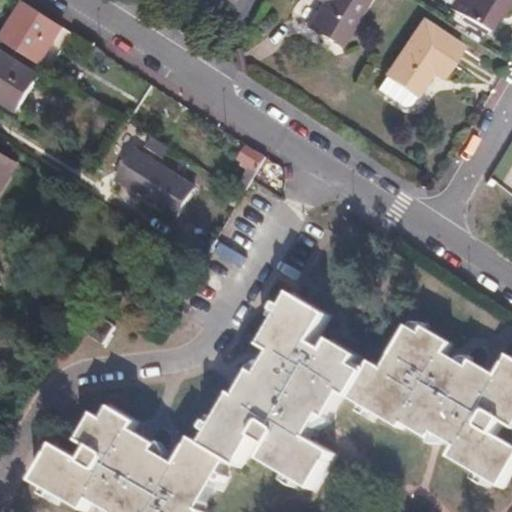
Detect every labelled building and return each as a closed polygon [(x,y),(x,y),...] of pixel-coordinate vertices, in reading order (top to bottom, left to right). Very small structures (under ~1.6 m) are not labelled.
[(314,0),(321,4),(307,27),(339,48),(368,0),(314,0)] [(511,0),(454,0),(451,5),(449,9),(488,32),(498,16),(501,18),(511,0)] [(1,40),(39,65),(61,28),(24,4),(1,40)] [(432,74),(442,80),(464,48),(421,19),(375,89),(403,107),(410,105),(432,74)] [(0,53),(0,99),(18,111),(39,78),(0,53)] [(150,134),(144,145),(161,156),(168,145),(150,134)] [(157,163),(161,156),(144,145),(139,152),(157,163)] [(238,189),(244,192),(265,158),(246,146),(238,160),(251,167),(238,189)] [(157,163),(139,152),(134,149),(115,179),(177,217),(195,187),(157,163)] [(0,193),(17,165),(0,154),(0,193)] [(228,219),(244,192),(238,189),(229,203),(226,201),(219,214),(228,219)] [(202,263),(208,252),(185,237),(178,248),(202,263)] [(36,481),(49,488),(61,495),(86,510),(92,500),(104,506),(115,511),(199,511),(214,486),(221,474),(228,461),(240,468),(257,438),(272,446),(264,461),(289,475),(302,483),(314,489),(335,454),(309,440),(317,428),(324,416),(329,419),(343,394),(365,406),(377,413),(401,427),(404,422),(430,438),(433,432),(446,439),(459,446),(452,458),(477,472),(489,479),(502,487),(511,469),(511,446),(493,435),(502,420),(511,425),(511,359),(510,358),(499,378),(494,375),(474,363),(471,368),(459,361),(453,358),(446,353),(452,343),(426,329),(422,335),(410,328),(385,372),(372,364),(369,369),(366,375),(352,367),(356,361),(359,356),(333,342),(327,352),(313,344),(329,316),(294,296),(286,308),(279,321),(265,347),(276,353),(268,366),(262,377),(254,373),(240,398),(235,395),(220,421),(213,433),(205,447),(194,441),(180,465),(167,457),(155,451),(158,445),(145,437),(134,430),(137,424),(113,410),(106,422),(103,421),(96,417),(82,442),(94,449),(86,463),(56,446),(36,481)] [(273,317),(279,321),(286,308),(280,305),(273,317)] [(89,334),(103,343),(113,326),(99,317),(89,334)] [(413,322),(410,328),(422,335),(426,329),(425,324),(413,322)] [(471,368),(474,363),(473,357),(461,357),(459,361),(471,368)] [(253,369),(254,373),(262,377),(268,366),(263,361),(253,369)] [(366,375),(369,369),(356,361),(352,367),(366,375)] [(377,413),(365,406),(361,412),(374,419),(377,413)] [(110,409),(103,421),(106,422),(113,410),(110,409)] [(324,416),(317,428),(320,427),(329,425),(329,419),(324,416)] [(207,429),(213,433),(220,421),(213,417),(207,429)] [(443,444),(446,439),(433,432),(430,438),(430,443),(441,443),(443,444)] [(155,451),(167,457),(170,452),(162,444),(158,445),(155,451)] [(489,479),(477,472),(473,479),(486,486),(489,479)] [(221,474),(214,486),(220,490),(227,477),(221,474)] [(302,483),(289,475),(285,482),(298,490),(302,483)] [(61,495),(49,488),(45,494),(58,501),(61,495)]
